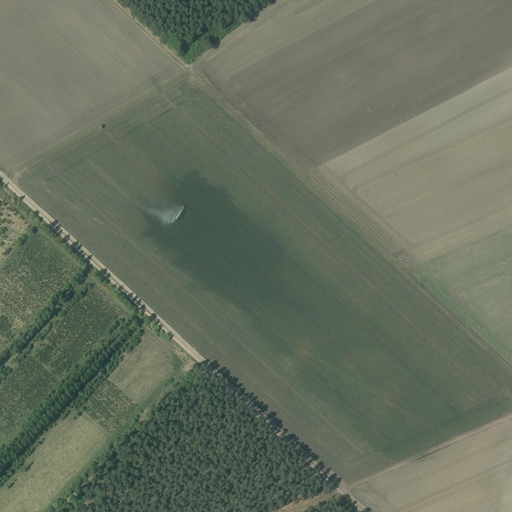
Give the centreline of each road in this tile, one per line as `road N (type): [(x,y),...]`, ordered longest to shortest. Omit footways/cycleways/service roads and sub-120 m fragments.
road 1 (track): [(368,511),(0,171)]
road 2 (track): [(344,489),(511,414)]
